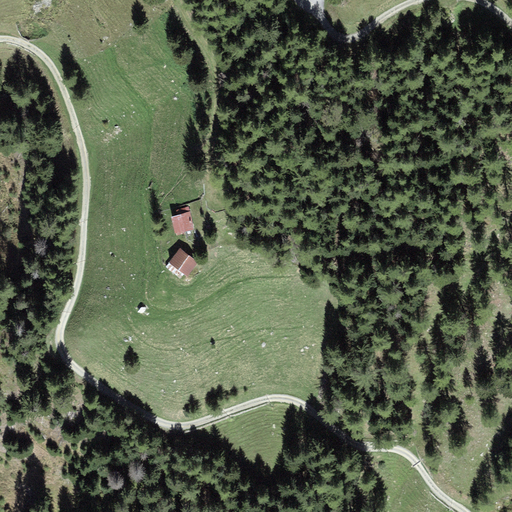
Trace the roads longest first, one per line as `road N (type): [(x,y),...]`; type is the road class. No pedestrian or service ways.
road 1 (unclassified): [(465,511),(413,458),(397,448),(362,447),(304,404),(261,400),(167,425),(69,360),(60,336),(78,282),(88,174),(62,76),(36,51),(0,41)]
road 2 (track): [(314,6),(346,39),(416,0)]
